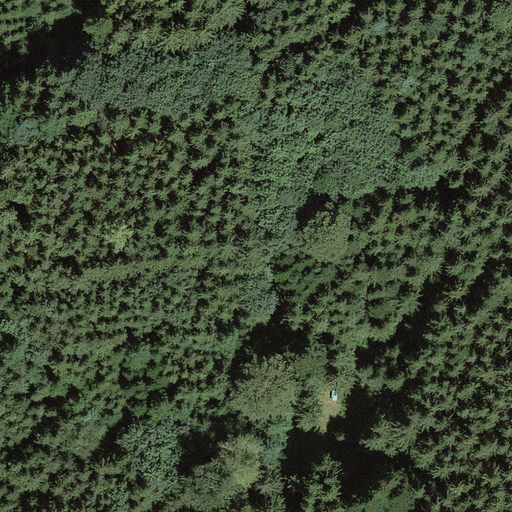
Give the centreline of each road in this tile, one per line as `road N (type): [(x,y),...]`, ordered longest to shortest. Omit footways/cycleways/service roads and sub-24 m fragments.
road 1 (track): [(234,0),(296,511)]
road 2 (track): [(0,323),(82,393),(160,511)]
